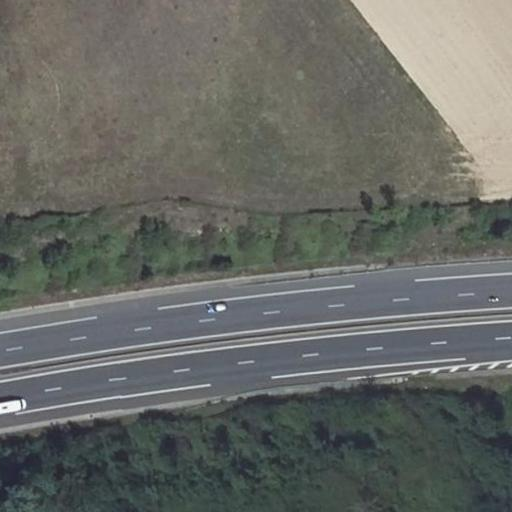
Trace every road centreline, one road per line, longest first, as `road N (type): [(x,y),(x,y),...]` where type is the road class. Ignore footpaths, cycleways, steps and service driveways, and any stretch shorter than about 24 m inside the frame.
road 1 (trunk): [(511,293),(264,313),(0,355)]
road 2 (trunk): [(0,400),(270,361),(511,339)]
